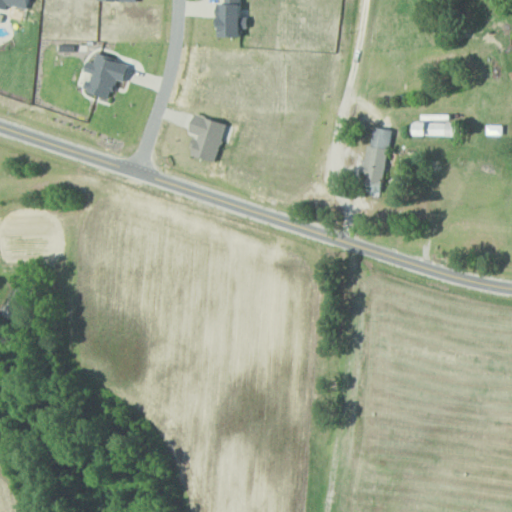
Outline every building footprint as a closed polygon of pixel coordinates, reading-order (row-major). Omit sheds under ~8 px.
[(33,10),(34,0),(0,0),(0,7),(11,10),(12,5),(33,10)] [(247,38),(247,0),(229,0),(229,4),(222,4),(221,37),(247,38)] [(135,65),(102,54),(99,63),(93,61),(90,72),(95,74),(90,91),(115,99),(121,80),(130,83),(135,65)] [(232,124),(199,114),(194,132),(200,134),(193,155),(219,163),(232,124)] [(451,115),(424,114),(424,122),(417,122),(417,136),(460,136),(461,122),(451,122),(451,115)] [(395,130),(374,127),(366,189),(388,192),(395,130)]
